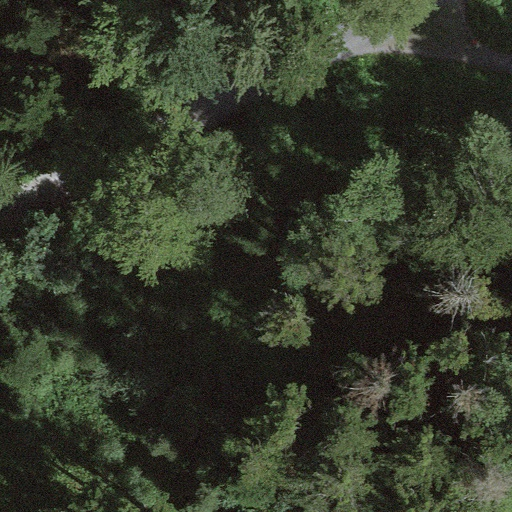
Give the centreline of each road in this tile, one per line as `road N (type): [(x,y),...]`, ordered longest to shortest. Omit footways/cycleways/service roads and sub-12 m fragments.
road 1 (track): [(0,210),(414,0)]
road 2 (track): [(511,48),(327,44)]
